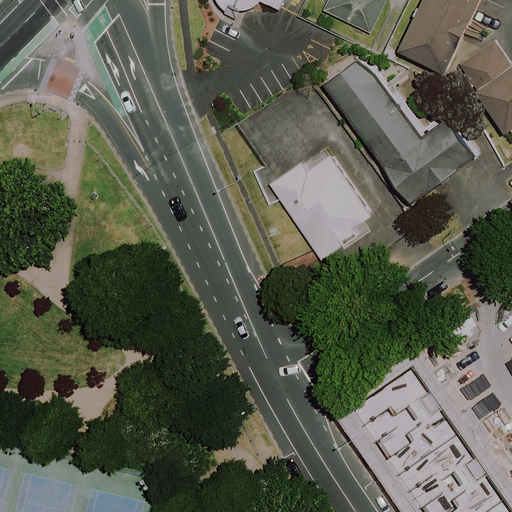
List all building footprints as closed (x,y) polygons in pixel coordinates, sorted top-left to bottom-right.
[(303,35),(319,0),(229,0),(230,1),(303,35)] [(392,0),(338,0),(333,14),(377,34),(392,0)] [(490,0),(439,0),(415,53),(458,72),(490,0)] [(511,43),(508,39),(470,66),(511,123),(511,43)] [(380,58),(340,87),(428,209),(504,154),(474,113),(439,139),(380,58)] [(333,145),(286,179),(341,256),(389,222),(333,145)] [(511,511),(511,448),(497,458),(423,351),(372,385),(457,511),(511,511)]
